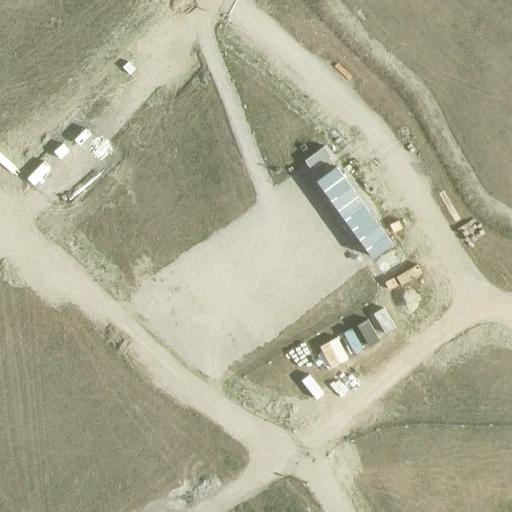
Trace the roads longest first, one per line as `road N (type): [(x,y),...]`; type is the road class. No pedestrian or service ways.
road 1 (residential): [(9,227),(188,394),(297,456),(341,511)]
road 2 (residential): [(239,0),(367,122),(461,268),(486,296),(511,309)]
